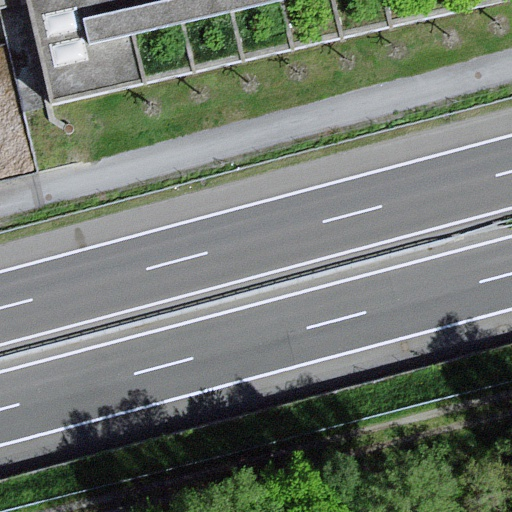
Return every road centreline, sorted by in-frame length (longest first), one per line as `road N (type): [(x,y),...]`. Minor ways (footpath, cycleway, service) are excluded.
road 1 (motorway): [(511,169),(0,306)]
road 2 (motorway): [(0,409),(511,273)]
road 3 (track): [(93,511),(511,405)]
